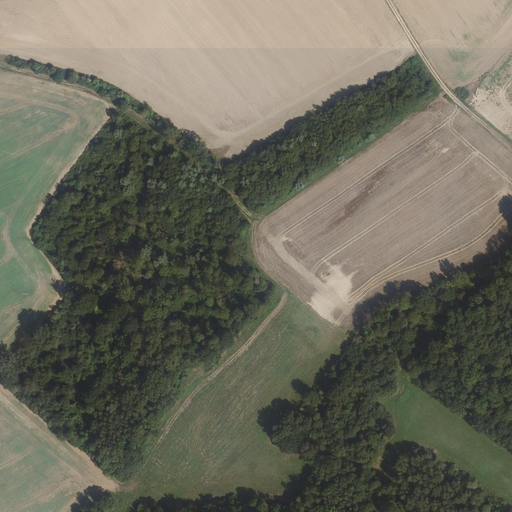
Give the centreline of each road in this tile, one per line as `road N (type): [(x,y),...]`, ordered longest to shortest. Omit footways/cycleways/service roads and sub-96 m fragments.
road 1 (track): [(0,67),(129,111),(259,215),(448,91)]
road 2 (track): [(511,149),(448,91),(390,0)]
